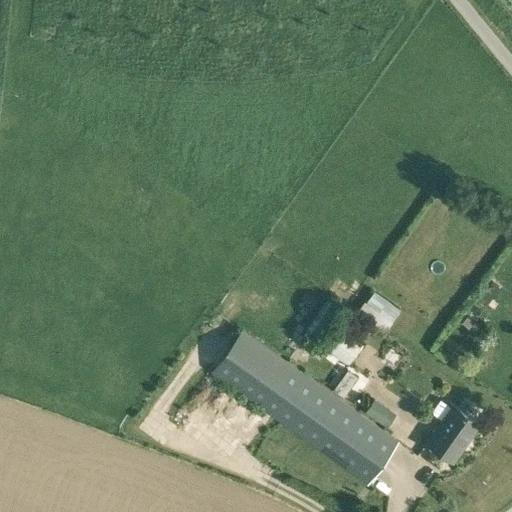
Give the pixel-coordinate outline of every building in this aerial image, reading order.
[(499,286),(492,281),(479,297),(486,302),(499,286)] [(358,312),(386,332),(394,320),(393,319),(401,308),(377,291),(370,302),(367,300),(358,312)] [(308,331),(321,340),(343,309),(330,300),(308,331)] [(265,333),(272,318),(258,312),(251,327),(265,333)] [(461,322),(468,327),(473,321),(466,316),(461,322)] [(212,369),(369,480),(400,437),(243,326),(212,369)] [(276,327),(269,337),(285,348),(292,337),(276,327)] [(334,350),(351,362),(363,345),(346,333),(334,350)] [(364,406),(389,424),(396,414),(372,395),(364,406)] [(428,440),(454,458),(480,422),(453,403),(428,440)]
